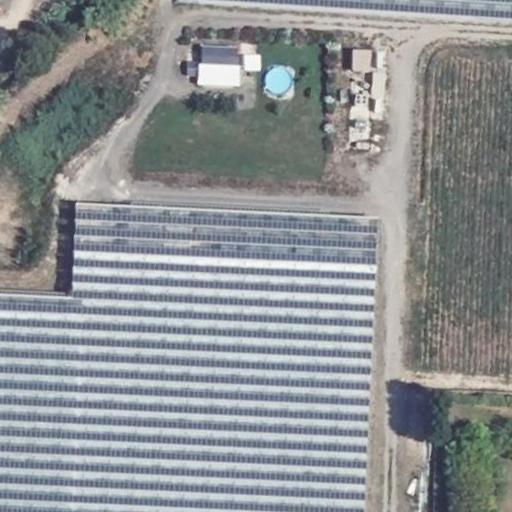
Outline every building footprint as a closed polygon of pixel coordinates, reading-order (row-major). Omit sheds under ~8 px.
[(0,0),(0,9),(8,11),(11,0),(0,0)] [(239,87),(239,46),(198,46),(198,87),(239,87)] [(382,71),(382,53),(351,53),(351,72),(382,71)] [(368,98),(368,73),(350,73),(350,149),(382,149),(381,98),(368,98)] [(383,73),(370,74),(371,97),(385,96),(383,73)] [(76,208),(76,257),(103,257),(104,208),(76,208)]
